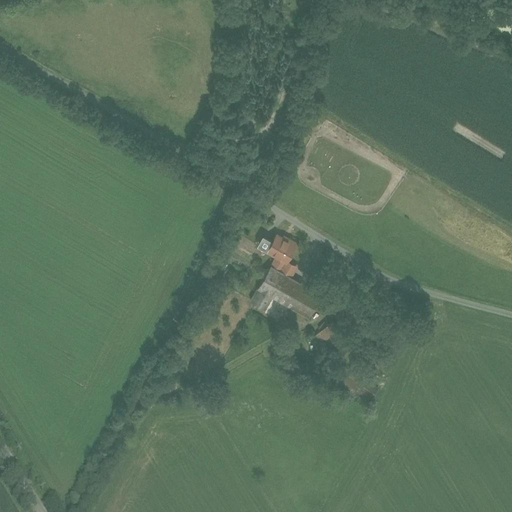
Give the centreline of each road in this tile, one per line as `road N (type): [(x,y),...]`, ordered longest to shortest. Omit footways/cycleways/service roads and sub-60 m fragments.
road 1 (unclassified): [(511,316),(358,273),(250,194),(0,48)]
road 2 (track): [(74,511),(250,194),(346,0)]
